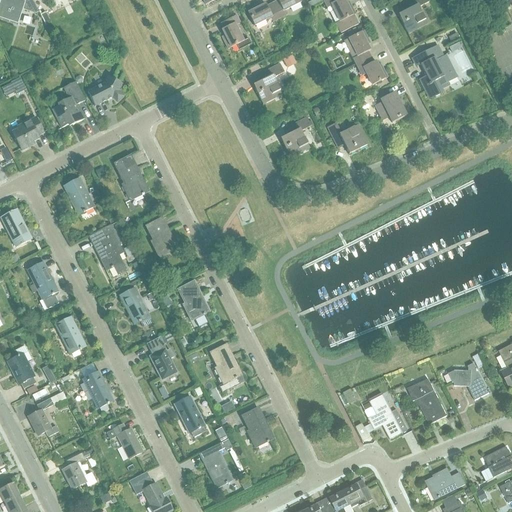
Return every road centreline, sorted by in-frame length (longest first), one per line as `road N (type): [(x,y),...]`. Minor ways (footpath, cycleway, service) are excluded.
road 1 (residential): [(318,481),(138,123)]
road 2 (residential): [(192,511),(26,180)]
road 3 (residential): [(442,147),(336,192),(295,193),(272,177),(220,83)]
road 4 (residential): [(442,147),(367,0)]
road 5 (residential): [(386,474),(511,424)]
road 6 (residential): [(26,180),(138,123)]
